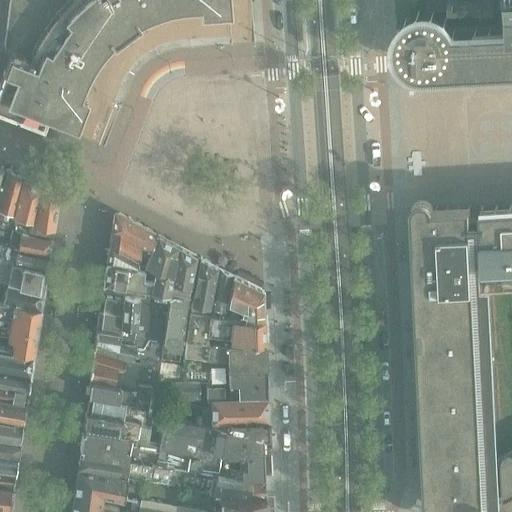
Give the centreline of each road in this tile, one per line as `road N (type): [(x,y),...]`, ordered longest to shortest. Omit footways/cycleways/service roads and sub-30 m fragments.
road 1 (secondary): [(377,511),(352,0)]
road 2 (secondary): [(289,0),(313,511)]
